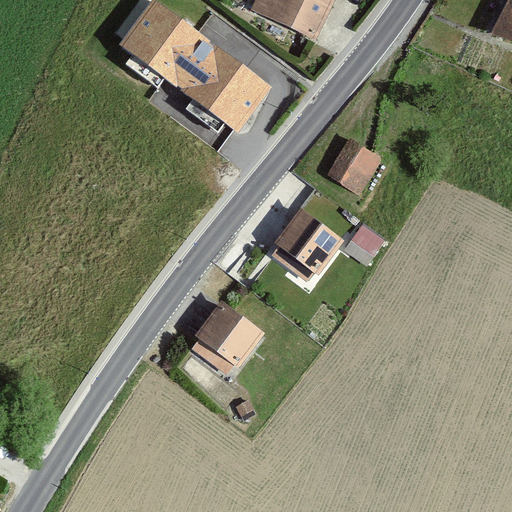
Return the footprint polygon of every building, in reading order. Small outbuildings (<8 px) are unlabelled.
[(337,0),(257,0),(251,13),(316,45),(337,0)] [(511,0),(494,36),(511,43),(511,0)] [(123,48),(240,137),(273,93),(157,4),(123,48)] [(328,178),(359,197),(381,162),(351,142),(328,178)] [(301,215),(275,249),(278,252),(272,260),(307,285),(313,277),(318,280),(343,246),(301,215)] [(363,227),(351,243),(373,259),(385,243),(363,227)] [(222,306),(195,341),(199,344),(192,353),(227,379),(234,369),(239,372),(265,338),(222,306)] [(249,403),(237,410),(242,420),(255,413),(249,403)]
